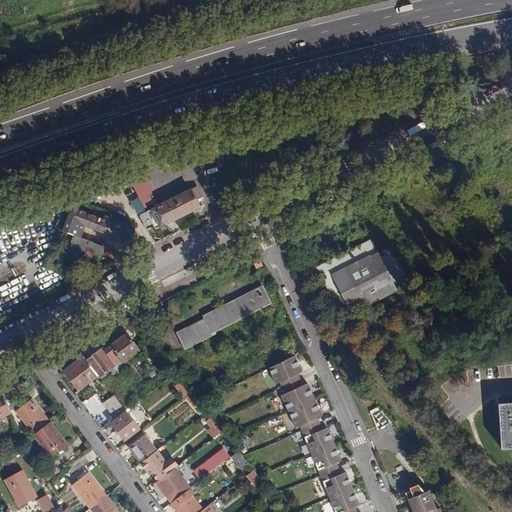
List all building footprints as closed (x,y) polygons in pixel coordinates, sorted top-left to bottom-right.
[(316,160),(302,154),(302,169),(316,162),(316,160)] [(157,201),(140,170),(126,174),(144,208),(157,201)] [(428,184),(424,175),(418,177),(423,186),(428,184)] [(191,188),(196,197),(200,195),(195,186),(191,188)] [(191,188),(146,211),(148,215),(156,229),(201,205),(196,197),(191,188)] [(421,206),(413,190),(390,201),(398,217),(421,206)] [(511,230),(511,190),(497,192),(499,231),(511,230)] [(104,219),(76,209),(72,220),(118,237),(124,223),(105,216),(104,219)] [(142,218),(150,232),(156,229),(148,215),(142,218)] [(102,245),(75,235),(68,253),(90,262),(93,253),(99,255),(102,245)] [(370,243),(376,254),(385,249),(380,239),(370,243)] [(391,246),(385,249),(376,254),(370,243),(370,242),(316,269),(341,316),(409,282),(391,246)] [(93,253),(90,262),(92,261),(95,259),(96,257),(98,256),(99,255),(93,253)] [(443,303),(441,280),(425,280),(426,305),(443,303)] [(479,321),(476,280),(453,282),(456,333),(479,332),(479,338),(490,338),(495,342),(507,341),(511,336),(511,335),(511,318),(505,319),(505,315),(493,316),(493,320),(479,321)] [(192,326),(212,335),(214,334),(213,332),(269,303),(261,287),(204,316),(205,319),(192,326)] [(180,306),(172,303),(169,309),(177,313),(180,306)] [(212,335),(192,326),(178,333),(186,348),(212,335)] [(126,334),(110,346),(126,365),(135,377),(139,374),(127,358),(138,349),(126,334)] [(93,355),(87,361),(98,375),(99,377),(113,366),(118,371),(126,365),(110,346),(103,351),(101,348),(92,355),(93,355)] [(98,375),(87,361),(78,349),(58,359),(57,362),(78,389),(98,375)] [(355,511),(354,507),(359,505),(346,472),(340,475),(336,463),(341,461),(327,428),(322,430),(317,418),(322,416),(308,383),(303,385),(298,374),(303,371),(295,355),(270,368),(277,384),(281,381),(286,393),(282,395),(296,428),(300,426),(335,511),(355,511)] [(16,403),(10,391),(2,395),(8,407),(16,403)] [(200,401),(193,391),(188,395),(196,405),(200,401)] [(104,404),(115,419),(126,411),(121,405),(114,396),(104,404)] [(0,418),(9,414),(0,398),(0,418)] [(34,435),(50,423),(32,400),(16,412),(34,435)] [(131,407),(127,401),(121,405),(126,411),(131,407)] [(511,448),(511,403),(498,405),(501,449),(511,448)] [(370,413),(383,430),(392,423),(378,406),(370,413)] [(126,411),(115,419),(110,423),(123,440),(139,428),(126,411)] [(214,429),(203,415),(199,418),(210,432),(214,429)] [(66,444),(50,423),(34,435),(51,456),(66,444)] [(129,447),(141,463),(156,451),(154,448),(145,435),(129,447)] [(13,447),(18,445),(15,438),(9,441),(13,447)] [(167,439),(154,448),(156,451),(168,442),(167,439)] [(158,481),(165,475),(171,470),(177,466),(173,460),(166,465),(156,451),(141,463),(151,476),(153,475),(158,481)] [(87,460),(84,456),(68,467),(71,471),(87,460)] [(232,457),(224,464),(231,474),(240,467),(232,457)] [(215,468),(209,460),(195,471),(201,479),(215,468)] [(59,474),(50,462),(40,469),(47,484),(59,474)] [(182,485),(171,470),(165,475),(166,477),(157,484),(167,497),(171,502),(186,491),(182,485)] [(255,470),(246,476),(256,488),(264,482),(255,470)] [(36,497),(22,471),(5,481),(19,506),(36,497)] [(84,471),(74,478),(78,482),(87,475),(84,471)] [(73,486),(91,509),(106,497),(88,474),(87,475),(78,482),(73,486)] [(444,511),(432,482),(419,487),(418,484),(410,488),(411,491),(406,493),(413,511),(444,511)] [(171,502),(178,511),(198,511),(202,510),(190,494),(193,493),(190,488),(171,502)] [(52,503),(48,495),(39,501),(42,508),(52,503)] [(117,511),(106,497),(91,509),(92,511),(117,511)]
